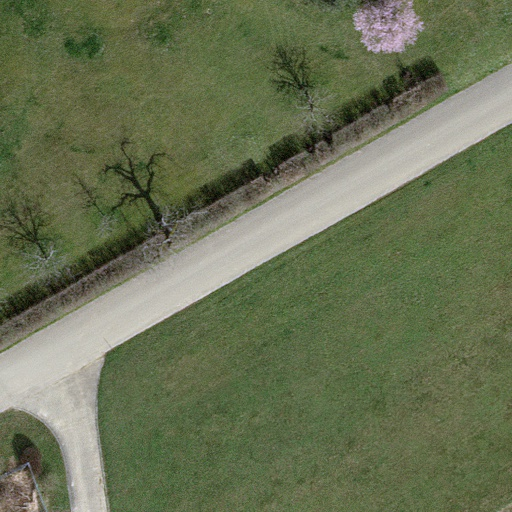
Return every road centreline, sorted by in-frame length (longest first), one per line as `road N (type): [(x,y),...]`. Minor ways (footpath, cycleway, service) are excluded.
road 1 (residential): [(511,87),(49,359)]
road 2 (unclassified): [(72,511),(49,359)]
